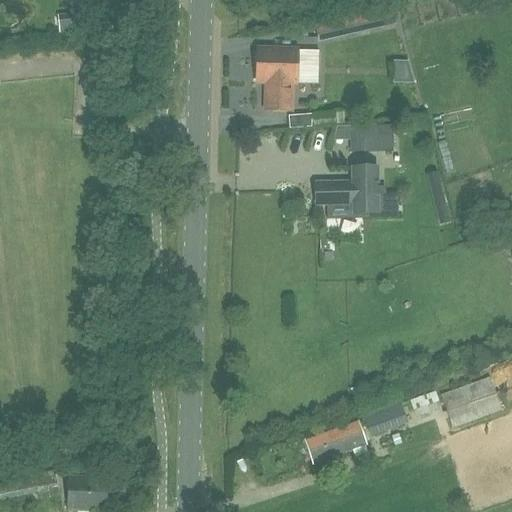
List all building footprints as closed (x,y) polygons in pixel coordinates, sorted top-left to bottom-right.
[(314,24),(318,43),(396,25),(392,6),(314,24)] [(63,34),(80,32),(78,17),(62,19),(63,34)] [(291,111),(291,83),(295,83),(294,50),(254,51),(255,83),(263,83),(264,112),(291,111)] [(344,112),(312,115),(311,127),(345,125),(344,112)] [(289,130),(311,127),(312,115),(288,117),(289,130)] [(351,153),(377,153),(377,152),(393,152),(393,137),(393,125),(376,126),(350,126),(351,153)] [(377,214),(376,169),(353,170),(353,183),(316,184),(316,206),(329,205),(329,219),(360,218),(360,214),(377,214)] [(333,261),(333,252),(324,252),(324,261),(333,261)] [(453,429),(502,411),(490,378),(441,396),(453,429)] [(416,418),(441,409),(435,393),(410,402),(416,418)] [(370,433),(405,421),(399,403),(364,415),(370,433)] [(313,464),(366,446),(358,423),(305,441),(313,464)] [(390,437),(393,446),(400,444),(397,435),(390,437)] [(0,501),(59,492),(55,471),(0,481),(0,501)] [(95,511),(106,511),(107,478),(68,477),(67,511),(95,511)]
